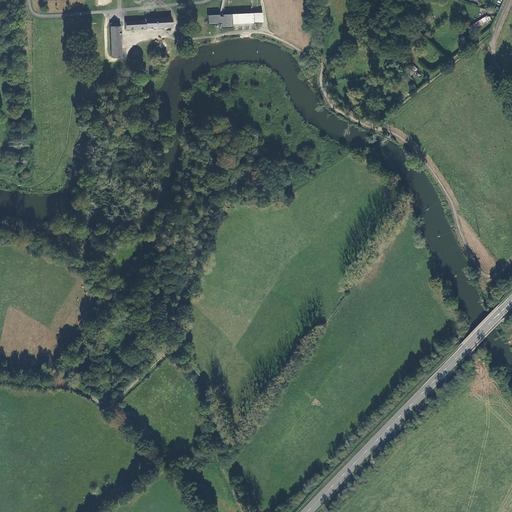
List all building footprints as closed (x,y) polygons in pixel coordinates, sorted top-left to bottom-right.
[(260,11),(250,12),(251,22),(261,21),(260,11)] [(217,14),(205,15),(206,25),(215,24),(216,23),(219,23),(218,28),(230,27),(230,23),(251,22),(250,12),(220,14),(220,16),(217,16),(217,14)] [(145,20),(125,22),(126,30),(172,25),(171,16),(151,18),(151,14),(144,15),(145,20)] [(485,23),(483,19),(468,28),(470,31),(475,27),(476,28),(485,23)] [(122,55),(120,21),(108,22),(110,56),(122,55)]
